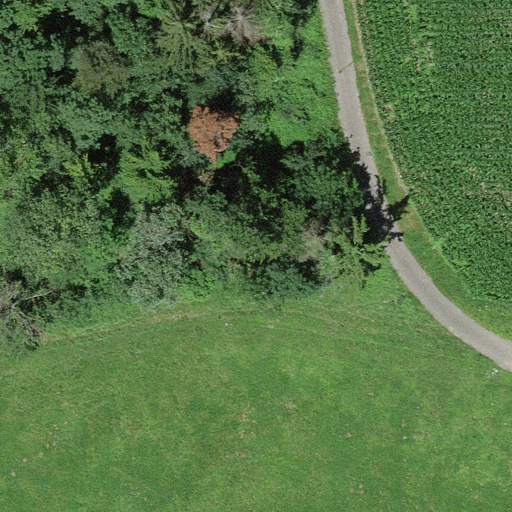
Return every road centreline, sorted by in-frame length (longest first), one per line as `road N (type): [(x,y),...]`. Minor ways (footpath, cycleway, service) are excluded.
road 1 (track): [(0,346),(301,309),(467,339)]
road 2 (track): [(333,0),(360,162),(381,225),(467,339),(511,367)]
